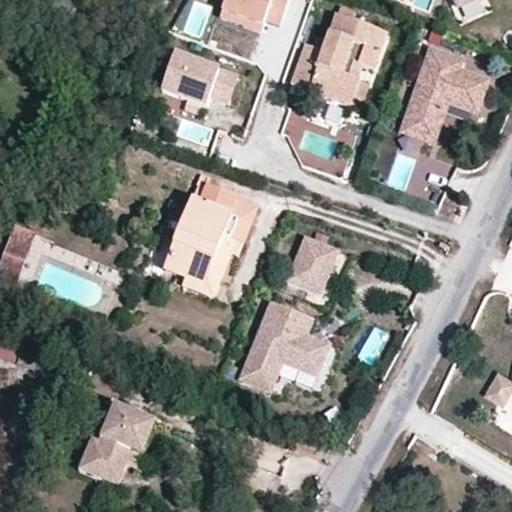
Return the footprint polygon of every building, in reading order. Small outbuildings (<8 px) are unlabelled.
[(281,25),(290,0),(227,0),(221,16),(262,31),(267,20),(281,25)] [(187,18),(179,16),(173,32),(180,35),(187,18)] [(337,18),(328,41),(323,54),(313,51),(305,49),(300,63),(309,66),(300,88),(349,105),(357,82),(348,79),(353,65),(363,67),(373,71),(386,35),(337,18)] [(313,51),(323,54),(328,41),(318,37),(313,51)] [(240,79),(177,57),(164,93),(209,108),(212,99),(231,105),(240,79)] [(474,116),(484,88),(453,76),(456,67),(428,57),(403,124),(431,134),(442,104),(474,116)] [(309,66),(300,63),(292,85),(300,88),(309,66)] [(363,67),(353,65),(348,79),(357,82),(363,67)] [(349,105),(359,109),(368,86),(357,82),(349,105)] [(425,149),(431,134),(403,124),(397,139),(425,149)] [(191,203),(200,205),(208,188),(199,184),(191,203)] [(169,202),(152,242),(174,251),(165,274),(187,283),(202,288),(238,200),(208,188),(200,205),(191,203),(189,209),(169,202)] [(258,208),(238,200),(202,288),(187,283),(183,292),(210,302),(229,259),(237,262),(258,208)] [(0,276),(19,283),(37,236),(15,228),(0,267),(0,276)] [(323,297),(339,252),(304,240),(289,285),(323,297)] [(49,299),(46,308),(60,313),(64,305),(49,299)] [(315,321),(274,306),(246,383),(275,394),(286,364),(320,377),(331,348),(308,340),(315,321)] [(1,339),(0,341),(0,360),(15,367),(23,349),(1,339)] [(18,366),(42,374),(49,358),(24,350),(18,366)] [(159,405),(165,394),(137,379),(131,391),(159,405)] [(492,402),(508,411),(511,404),(511,384),(505,380),(492,402)] [(103,475),(109,463),(130,472),(144,439),(151,441),(156,427),(136,418),(139,412),(129,408),(126,415),(109,409),(86,467),(103,475)]
